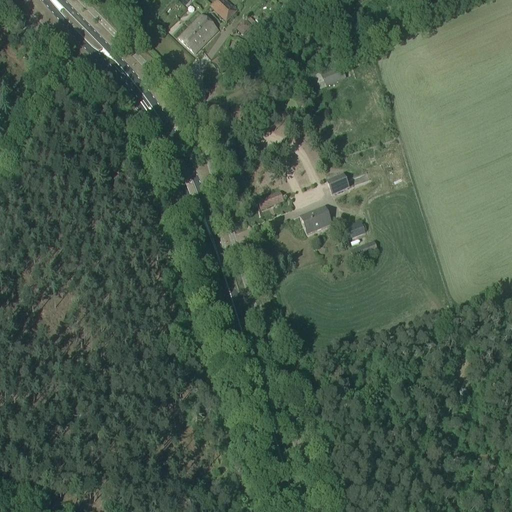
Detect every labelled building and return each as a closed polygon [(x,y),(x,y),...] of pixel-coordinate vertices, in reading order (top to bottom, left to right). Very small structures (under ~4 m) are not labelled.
[(226,23),(237,12),(224,0),(217,0),(210,7),(226,23)] [(195,56),(217,32),(201,17),(179,40),(195,56)] [(244,39),(253,30),(244,21),(235,30),(244,39)] [(258,50),(266,44),(261,36),(252,42),(258,50)] [(222,76),(235,66),(225,53),(212,64),(222,76)] [(326,89),(346,80),(341,69),(321,78),(326,89)] [(332,196),(348,189),(343,176),(327,183),(332,196)] [(261,212),(279,205),(275,195),(257,203),(261,212)] [(307,236),(331,225),(324,209),(300,219),(307,236)] [(344,240),(362,234),(358,224),(341,230),(344,240)] [(378,254),(374,244),(366,247),(366,246),(351,252),(355,263),(378,254)]
